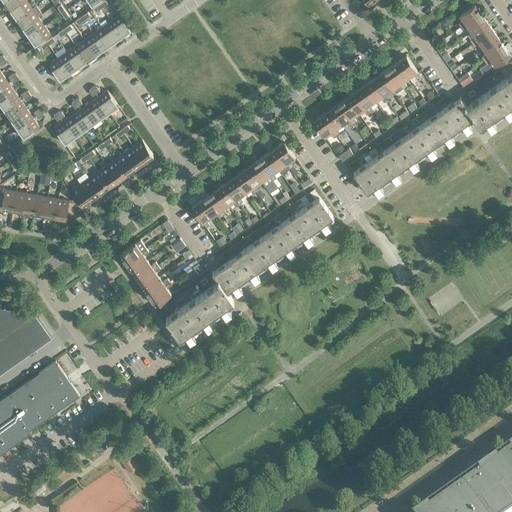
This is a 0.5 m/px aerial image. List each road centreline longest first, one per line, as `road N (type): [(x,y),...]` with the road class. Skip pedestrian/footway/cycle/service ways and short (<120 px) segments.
road 1 (residential): [(357,214),(118,396)]
road 2 (residential): [(511,117),(481,137),(465,137),(357,214)]
road 3 (residential): [(39,272),(184,171)]
road 4 (residential): [(109,64),(52,103),(0,30)]
road 5 (residential): [(118,396),(39,272)]
road 6 (unclassified): [(397,511),(511,428)]
road 7 (residential): [(357,214),(281,105)]
road 8 (residential): [(184,171),(109,64)]
road 9 (unclassified): [(13,472),(118,396)]
